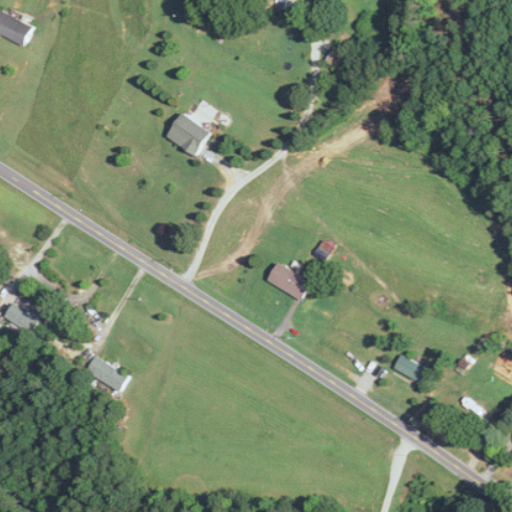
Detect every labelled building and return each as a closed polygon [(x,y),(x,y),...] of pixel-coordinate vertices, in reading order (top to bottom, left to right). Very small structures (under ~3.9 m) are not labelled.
[(0,36),(22,46),(31,24),(0,10),(0,36)] [(164,135),(192,155),(213,126),(205,120),(201,127),(180,112),(164,135)] [(266,279),(299,299),(310,282),(276,262),(266,279)] [(3,316),(26,331),(36,315),(13,300),(3,316)] [(392,370),(421,381),(427,367),(397,355),(392,370)] [(121,391),(129,374),(97,360),(90,377),(121,391)]
